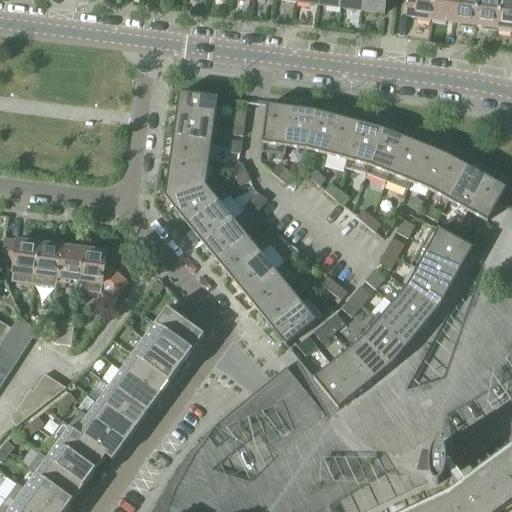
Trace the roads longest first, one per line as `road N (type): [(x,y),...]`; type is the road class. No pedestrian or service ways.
road 1 (residential): [(100,511),(228,332),(130,204)]
road 2 (tertiary): [(511,96),(147,42)]
road 3 (unknown): [(338,246),(258,159),(264,59)]
road 4 (residential): [(130,204),(147,42)]
road 5 (tertiary): [(147,42),(0,25)]
road 6 (residential): [(130,204),(0,188)]
